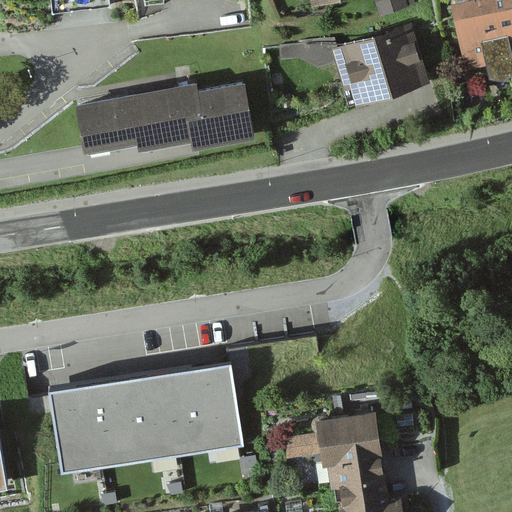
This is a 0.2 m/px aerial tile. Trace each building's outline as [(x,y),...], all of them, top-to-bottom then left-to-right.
[(377,0),(381,11),(414,0),(377,0)] [(511,0),(453,0),(451,0),(465,66),(488,61),(490,70),(504,73),(511,67),(511,0)] [(412,19),(332,45),(337,59),(345,84),(352,82),(357,96),(430,73),(412,19)] [(319,65),(337,59),(332,45),(331,40),(280,42),(281,56),(299,54),(319,65)] [(200,78),(78,98),(85,141),(140,132),(142,141),(193,133),(194,140),(256,130),(247,76),(201,83),(200,78)] [(290,89),(278,90),(280,100),(291,99),(290,89)] [(230,347),(231,354),(236,384),(322,371),(316,334),(230,347)] [(231,354),(48,382),(61,470),(245,441),(236,384),(231,354)] [(332,482),(339,482),(388,474),(378,404),(331,411),(326,409),(319,409),(314,413),(312,418),(313,426),(316,429),(320,431),(322,450),(324,462),(329,462),(332,482)] [(287,455),(322,450),(320,431),(288,435),(287,455)] [(256,454),(241,456),(245,466),(257,465),(256,454)] [(388,474),(339,482),(343,511),(404,511),(402,494),(392,496),(388,474)] [(182,481),(167,482),(172,493),(183,492),(182,481)] [(116,489),(101,491),(105,502),(117,500),(116,489)]
